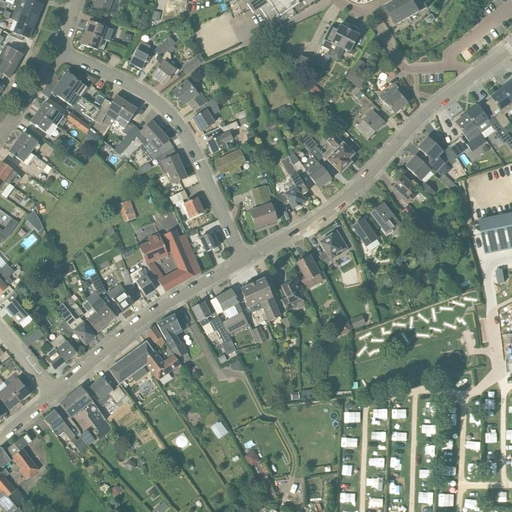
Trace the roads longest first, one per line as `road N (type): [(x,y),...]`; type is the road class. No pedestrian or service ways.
road 1 (residential): [(244,259),(164,106),(58,49)]
road 2 (residential): [(244,259),(341,201),(415,122),(470,79)]
road 3 (residential): [(52,394),(149,310),(244,259)]
road 4 (residential): [(367,10),(403,67),(457,67),(470,79)]
